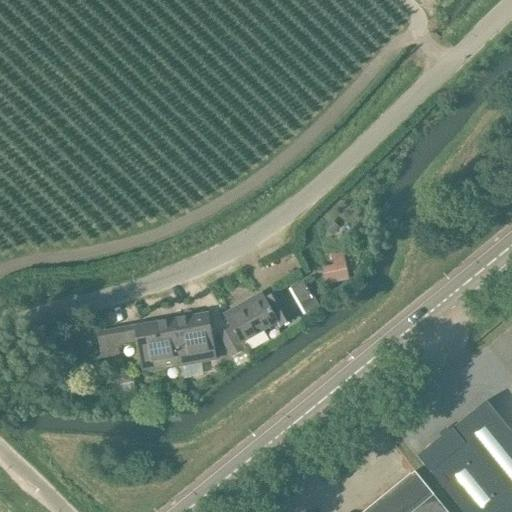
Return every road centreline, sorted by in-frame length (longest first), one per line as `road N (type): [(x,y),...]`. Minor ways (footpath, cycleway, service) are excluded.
road 1 (unclassified): [(0,336),(226,254),(279,221),(511,4)]
road 2 (track): [(0,273),(153,237),(245,191),(420,35)]
road 3 (tertiary): [(185,511),(511,245)]
